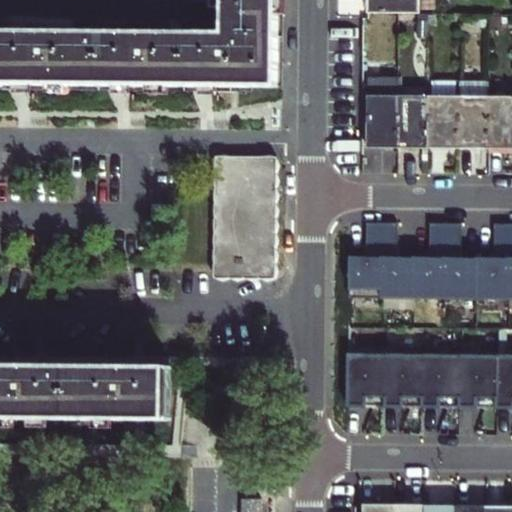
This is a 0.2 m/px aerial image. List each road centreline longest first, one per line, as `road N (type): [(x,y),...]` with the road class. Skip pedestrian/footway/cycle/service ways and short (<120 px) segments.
road 1 (residential): [(307,311),(0,308)]
road 2 (residential): [(306,457),(511,458)]
road 3 (residential): [(309,200),(511,200)]
road 4 (residential): [(311,0),(309,200)]
road 5 (residential): [(307,311),(306,457)]
